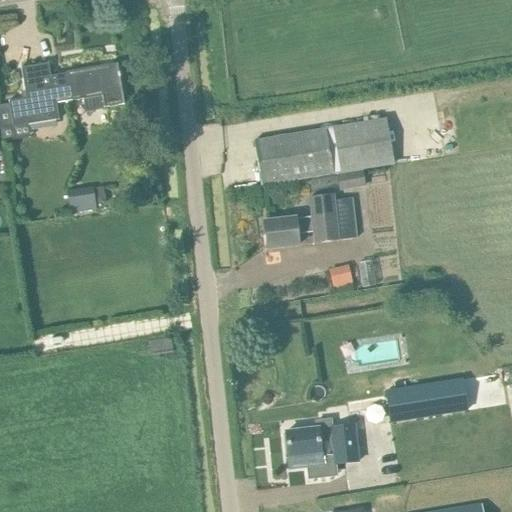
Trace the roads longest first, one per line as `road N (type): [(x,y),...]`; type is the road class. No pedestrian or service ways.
road 1 (unclassified): [(229,511),(173,0)]
road 2 (residential): [(85,511),(75,444),(0,458)]
